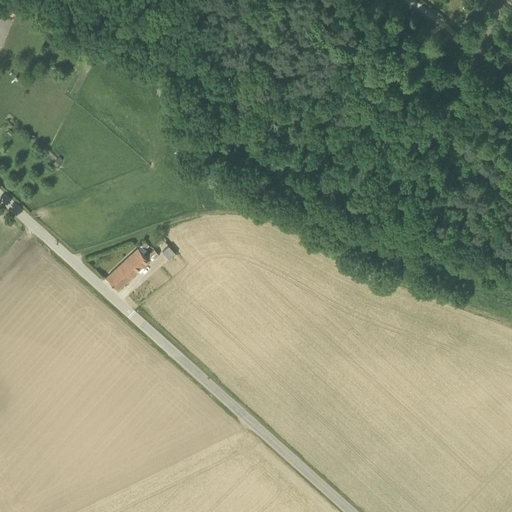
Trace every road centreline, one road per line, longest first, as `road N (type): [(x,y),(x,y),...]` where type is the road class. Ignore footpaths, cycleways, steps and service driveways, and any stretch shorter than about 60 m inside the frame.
road 1 (unclassified): [(346,511),(0,195)]
road 2 (track): [(188,204),(92,241),(74,262)]
road 3 (track): [(402,0),(511,55)]
